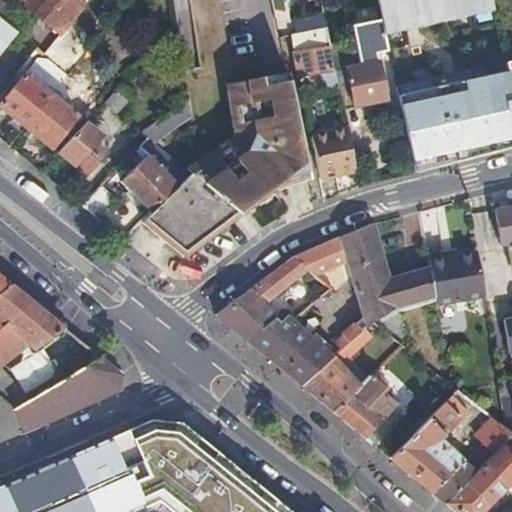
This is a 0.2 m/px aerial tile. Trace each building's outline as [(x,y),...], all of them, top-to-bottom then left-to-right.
[(32,0),(25,8),(60,35),(82,5),(75,0),(32,0)] [(297,34),(325,28),(323,18),(296,23),(297,34)] [(0,52),(14,35),(0,23),(0,52)] [(377,59),(388,56),(380,24),(351,31),(360,71),(349,74),(344,53),(331,55),(336,83),(338,91),(344,118),(353,115),(352,112),(387,103),(377,59)] [(289,36),(297,76),(313,72),(316,85),(336,83),(331,55),(325,28),(297,34),(289,36)] [(422,104),(482,90),(474,52),(412,67),(422,104)] [(0,106),(0,110),(23,129),(54,92),(67,78),(57,71),(44,83),(50,89),(44,95),(23,78),(0,106)] [(273,192),(308,180),(285,73),(238,82),(239,89),(227,91),(234,131),(184,170),(189,174),(149,213),(140,222),(182,258),(273,192)] [(239,89),(238,82),(226,84),(227,91),(239,89)] [(316,85),(319,95),(338,91),(336,83),(316,85)] [(133,98),(119,87),(104,104),(117,115),(133,98)] [(54,92),(23,129),(49,150),(74,120),(55,102),(59,96),(54,92)] [(190,115),(187,98),(141,133),(146,137),(153,143),(190,115)] [(86,122),(59,151),(74,167),(79,164),(88,174),(104,157),(93,146),(102,137),(86,122)] [(322,179),(355,171),(346,128),(314,136),(322,179)] [(146,137),(137,148),(146,157),(121,182),(149,213),(189,174),(184,170),(153,143),(146,137)] [(80,207),(91,216),(108,196),(99,188),(80,207)] [(511,262),(511,206),(492,209),(497,244),(508,243),(511,263),(511,262)] [(387,273),(372,223),(294,256),(317,279),(351,269),(370,323),(396,305),(387,273)] [(483,295),(476,253),(456,257),(446,259),(445,253),(429,256),(431,266),(437,303),(483,295)] [(317,279),(294,256),(253,287),(269,308),(299,288),(318,309),(335,296),(317,279)] [(431,266),(425,267),(431,300),(431,304),(437,303),(431,266)] [(431,300),(425,267),(387,273),(396,305),(431,300)] [(0,296),(12,288),(0,278),(0,296)] [(269,308),(253,287),(215,315),(249,343),(279,323),(269,308)] [(0,296),(0,330),(4,327),(25,346),(34,354),(63,330),(12,288),(0,296)] [(341,302),(335,296),(318,309),(298,324),(305,330),(341,302)] [(279,323),(249,343),(301,387),(340,359),(305,330),(298,324),(288,316),(279,323)] [(0,330),(0,366),(25,346),(4,327),(0,330)] [(62,379),(98,358),(82,345),(52,369),(62,379)] [(2,414),(16,436),(119,389),(121,376),(98,358),(62,379),(2,414)] [(340,359),(301,387),(332,411),(365,381),(340,359)] [(365,381),(332,411),(363,437),(391,402),(382,394),(385,389),(370,376),(365,381)] [(452,396),(390,459),(419,483),(443,503),(477,472),(465,460),(442,438),(461,417),(453,410),(459,403),(452,396)] [(467,410),(459,403),(453,410),(461,417),(467,410)] [(511,438),(511,433),(503,426),(489,415),(472,432),(484,443),(496,455),(507,444),(511,438)] [(149,503),(157,499),(155,493),(181,481),(191,477),(204,472),(191,440),(148,458),(134,426),(117,433),(149,503)] [(115,511),(125,511),(149,503),(117,433),(0,483),(0,511),(105,511),(114,509),(115,511)] [(484,443),(465,460),(477,472),(496,455),(484,443)] [(477,472),(443,503),(454,511),(484,511),(511,485),(511,448),(507,444),(496,455),(477,472)] [(162,511),(157,499),(149,503),(125,511),(162,511)]
